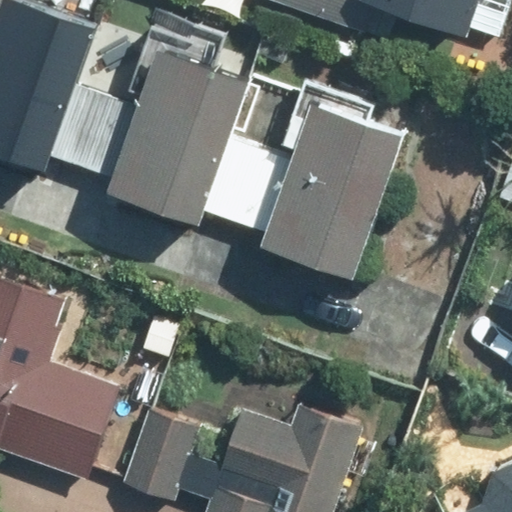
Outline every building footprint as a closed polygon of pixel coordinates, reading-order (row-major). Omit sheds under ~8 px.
[(0,153),(45,169),(49,158),(76,81),(95,26),(17,0),(2,0),(0,6),(0,153)] [(278,0),(362,29),(371,4),(358,0),(278,0)] [(358,0),(371,4),(467,37),(479,0),(358,0)] [(140,102),(76,81),(49,158),(115,180),(111,194),(204,225),(208,212),(233,134),(251,80),(158,49),(140,102)] [(292,154),(233,134),(208,212),(267,232),(262,247),(355,278),(403,134),(309,103),(292,154)] [(71,299),(0,275),(0,448),(89,479),(122,383),(50,359),(71,299)] [(336,511),(341,496),(343,497),(360,442),(359,442),(365,424),(296,403),(290,423),(243,408),(226,463),(272,477),(264,501),(214,485),(205,511),(336,511)] [(202,424),(150,408),(126,482),(177,499),(202,424)] [(457,511),(511,511),(511,460),(495,468),(481,497),(457,511)]
